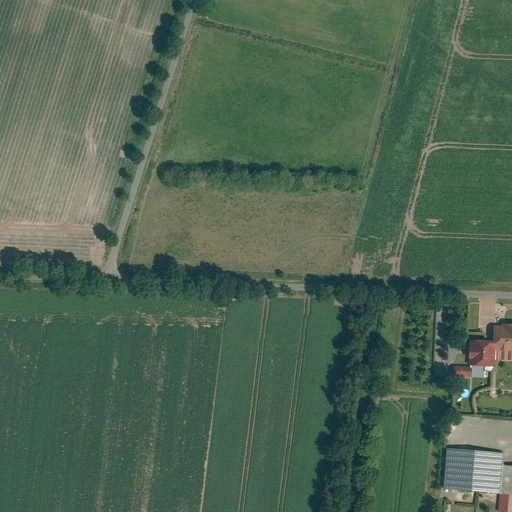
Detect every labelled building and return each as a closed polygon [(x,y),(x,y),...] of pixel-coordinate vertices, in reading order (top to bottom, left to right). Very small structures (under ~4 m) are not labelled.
[(502,325),(496,325),(495,341),(495,360),(511,360),(511,324),(502,324),(502,325)] [(472,340),(471,364),(494,365),(495,360),(495,341),(472,340)] [(473,367),(461,367),(460,376),(473,377),(473,367)] [(505,453),(449,448),(445,489),(501,493),(504,465),(505,453)] [(511,465),(504,465),(501,493),(511,494),(511,465)] [(499,511),(511,511),(511,494),(501,493),(499,511)]
